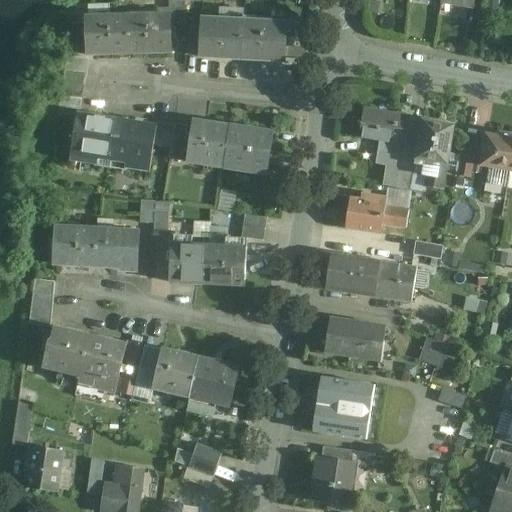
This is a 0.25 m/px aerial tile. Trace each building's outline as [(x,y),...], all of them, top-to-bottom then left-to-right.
[(441,0),(441,3),(474,8),(474,0),(441,0)] [(185,3),(169,3),(169,15),(170,14),(171,25),(185,25),(185,3)] [(169,15),(128,16),(129,54),(171,53),(171,25),(170,14),(169,15)] [(128,16),(87,17),(89,55),(129,54),(128,16)] [(244,22),(202,19),(200,55),(229,58),(228,60),(241,61),(241,58),(244,22)] [(288,25),(244,22),(241,58),(285,62),(288,25)] [(86,77),(65,74),(64,85),(84,86),(86,77)] [(84,86),(64,85),(62,97),(82,99),(84,86)] [(82,99),(62,97),(61,109),(80,112),(82,99)] [(410,119),(364,110),(359,139),(405,147),(410,119)] [(118,120),(81,114),(73,161),(97,164),(98,158),(112,160),(118,120)] [(157,127),(118,120),(112,160),(127,163),(126,169),(150,172),(154,149),(157,127)] [(455,127),(423,121),(417,160),(436,163),(434,175),(428,174),(425,188),(443,191),(447,168),(457,169),(459,159),(449,157),(455,127)] [(231,128),(195,122),(192,135),(188,163),(209,167),(209,163),(224,165),(231,128)] [(174,127),(158,124),(157,127),(154,149),(170,151),(174,127)] [(189,127),(175,125),(174,127),(170,151),(169,160),(188,163),(192,135),(188,135),(189,127)] [(274,135),(231,128),(224,165),(243,168),(242,172),(267,176),(274,135)] [(500,138),(488,136),(482,165),(511,170),(511,169),(511,136),(501,134),(500,138)] [(404,152),(378,148),(375,165),(393,168),(401,170),(402,166),(404,152)] [(402,166),(401,170),(393,168),(390,187),(412,191),(415,168),(402,166)] [(386,199),(362,196),(362,201),(350,199),(345,231),(380,236),(382,227),(405,231),(408,211),(385,208),(386,199)] [(154,201),(142,201),(141,223),(154,223),(154,201)] [(170,204),(155,204),(155,237),(169,237),(170,204)] [(267,218),(245,215),(243,227),(265,230),(267,218)] [(143,228),(113,227),(114,217),(98,217),(97,226),(98,226),(97,267),(125,268),(125,270),(142,271),(143,228)] [(97,226),(58,225),(57,266),(97,267),(98,226),(97,226)] [(265,230),(243,227),(242,239),(264,242),(265,230)] [(443,247),(416,242),(413,255),(441,260),(443,247)] [(210,246),(174,245),(173,283),(209,284),(210,246)] [(249,247),(210,246),(209,284),(248,285),(249,247)] [(497,252),(483,249),(480,262),(495,265),(497,252)] [(417,268),(332,255),(330,272),(414,286),(417,268)] [(461,271),(440,267),(437,281),(459,285),(461,271)] [(414,286),(330,272),(327,289),(412,303),(414,286)] [(56,284),(36,280),(34,294),(55,298),(56,284)] [(55,298),(34,294),(30,324),(51,327),(55,298)] [(386,327),(331,318),(325,353),(381,361),(386,327)] [(90,337),(58,330),(55,342),(53,341),(46,368),(81,376),(90,337)] [(128,346),(90,337),(81,376),(98,379),(96,388),(118,393),(128,346)] [(450,346),(427,338),(419,361),(442,369),(450,346)] [(146,345),(135,343),(130,364),(141,367),(146,345)] [(165,350),(146,345),(141,367),(137,383),(155,388),(165,350)] [(200,357),(165,350),(155,388),(170,392),(171,388),(191,393),(192,393),(200,357)] [(242,367),(200,357),(192,393),(191,393),(191,396),(233,406),(242,367)] [(375,386),(329,379),(327,389),(320,388),(318,405),(371,413),(375,386)] [(445,387),(440,399),(462,408),(467,396),(445,387)] [(34,409),(20,404),(13,444),(28,447),(34,409)] [(371,413),(318,405),(315,422),(322,423),(321,434),(367,441),(371,413)] [(182,438),(179,449),(195,455),(199,444),(182,438)] [(223,453),(199,444),(195,455),(191,468),(215,477),(223,453)] [(324,447),(322,459),(351,463),(353,451),(324,447)] [(66,454),(35,448),(28,487),(60,493),(61,489),(64,469),(66,454)] [(195,455),(179,449),(176,462),(190,468),(191,468),(195,455)] [(377,455),(353,451),(351,463),(353,463),(375,467),(377,455)] [(511,456),(494,451),(490,463),(505,468),(505,467),(511,469),(511,456)] [(322,459),(319,458),(312,502),(347,507),(353,463),(351,463),(322,459)] [(100,495),(106,461),(94,459),(88,492),(100,495)] [(146,469),(119,466),(116,485),(144,488),(146,469)] [(511,469),(505,467),(505,468),(497,490),(511,494),(511,469)] [(191,468),(190,468),(186,479),(212,489),(215,477),(191,468)] [(74,470),(64,469),(61,489),(71,490),(74,470)] [(116,485),(109,484),(104,511),(140,511),(144,488),(116,485)] [(511,511),(511,494),(497,490),(489,511),(511,511)]
